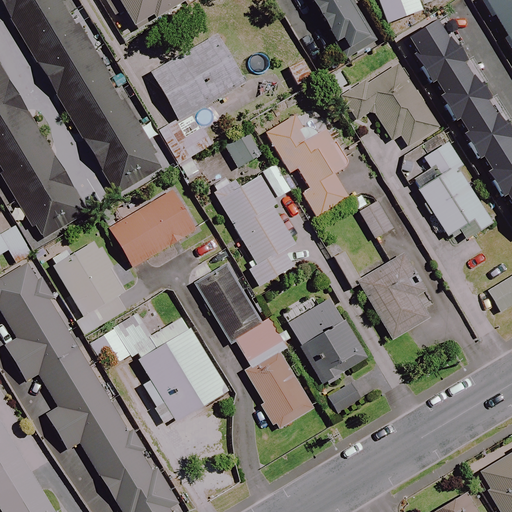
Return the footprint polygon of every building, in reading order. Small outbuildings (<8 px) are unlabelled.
[(60,0),(0,0),(0,7),(113,196),(161,167),(60,0)] [(113,0),(132,31),(151,20),(153,24),(191,0),(113,0)] [(306,0),(334,47),(342,42),(349,55),(373,41),(348,0),(306,0)] [(374,0),(386,27),(420,13),(419,9),(441,0),(374,0)] [(511,0),(479,0),(480,0),(511,54),(511,0)] [(486,60),(468,29),(426,54),(433,66),(422,72),(448,116),(478,98),(464,73),(486,60)] [(244,85),(215,37),(149,77),(176,122),(157,133),(177,167),(209,147),(191,117),(244,85)] [(311,80),(303,64),(287,71),(294,88),(311,80)] [(436,131),(395,65),(340,99),(355,123),(371,113),(389,143),(398,138),(405,150),(436,131)] [(86,216),(0,71),(0,177),(39,243),(86,216)] [(499,74),(482,83),(489,95),(505,87),(499,74)] [(314,138),(300,114),(264,136),(288,176),(296,172),(307,191),(299,195),(315,222),(347,203),(331,176),(346,167),(325,131),(314,138)] [(496,150),(480,122),(455,136),(478,178),(494,169),(486,156),(496,150)] [(259,157),(245,134),(223,147),(236,171),(259,157)] [(461,168),(445,144),(422,158),(430,171),(411,183),(446,239),(457,232),(464,243),(490,226),(455,171),(461,168)] [(290,193),(273,166),(259,175),(277,201),(290,193)] [(275,207),(257,178),(237,191),(232,183),(212,195),(254,267),(247,271),(257,290),(292,269),(282,253),(293,247),(271,210),(275,207)] [(195,232),(171,193),(107,231),(130,270),(195,232)] [(367,211),(359,198),(351,203),(374,241),(390,231),(375,206),(367,211)] [(511,222),(511,200),(502,207),(511,222)] [(0,235),(0,256),(6,253),(13,264),(29,254),(12,228),(0,235)] [(125,293),(95,243),(52,269),(73,305),(65,310),(82,338),(125,312),(116,298),(125,293)] [(430,320),(397,261),(357,284),(390,343),(430,320)] [(53,302),(30,263),(0,281),(0,314),(16,341),(3,349),(24,384),(37,376),(57,409),(44,417),(66,452),(78,445),(119,511),(178,511),(119,415),(117,417),(48,304),(53,302)] [(279,354),(284,351),(265,319),(260,322),(225,264),(191,285),(226,343),(231,340),(233,344),(248,369),(250,372),(243,376),(264,410),(261,411),(275,434),(313,411),(279,354)] [(511,306),(511,278),(486,294),(498,314),(511,306)] [(363,362),(329,302),(286,326),(320,387),(363,362)] [(149,340),(135,317),(88,345),(104,373),(133,356),(149,382),(141,387),(162,422),(175,424),(226,394),(181,320),(149,340)] [(51,511),(0,426),(0,511),(51,511)] [(511,511),(511,457),(481,475),(489,490),(483,493),(493,511),(511,511)] [(478,511),(470,496),(440,511),(478,511)]
